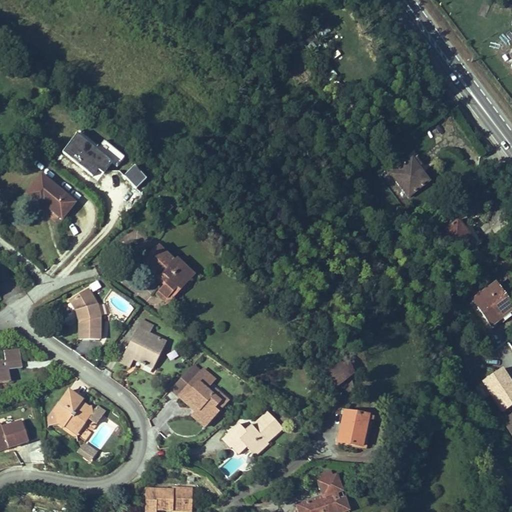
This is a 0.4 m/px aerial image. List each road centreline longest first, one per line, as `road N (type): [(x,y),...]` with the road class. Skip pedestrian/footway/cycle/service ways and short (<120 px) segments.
road 1 (residential): [(0,492),(24,485),(78,491),(143,460),(142,430),(130,406),(7,313)]
road 2 (primary): [(405,0),(511,143)]
